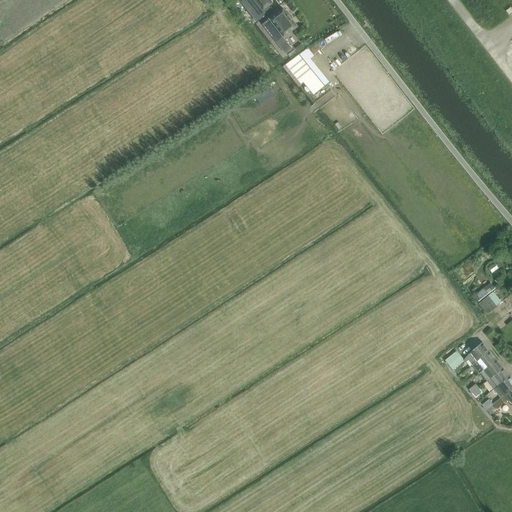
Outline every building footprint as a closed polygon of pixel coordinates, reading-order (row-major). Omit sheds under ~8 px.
[(244,0),(241,3),(256,22),(271,10),(269,7),(273,4),(269,0),(244,0)] [(297,27),(283,9),(270,19),(280,32),(273,38),(276,42),(286,54),(292,49),(283,37),(284,37),(297,27)] [(299,52),(304,48),(301,44),(296,49),(299,52)] [(307,50),(285,66),(300,86),(303,84),(313,96),(329,83),(310,61),(314,58),(307,50)] [(270,86),(255,92),(260,103),(275,97),(270,86)] [(478,302),(490,293),(487,290),(486,291),(484,288),(479,292),(477,293),(476,292),(475,293),(476,295),(474,296),(478,302)] [(479,304),(487,315),(497,307),(488,297),(479,304)] [(445,361),(453,371),(465,361),(465,362),(468,360),(470,363),(488,349),(483,343),(470,353),(464,361),(457,352),(445,361)] [(488,349),(470,363),(478,373),(496,359),(488,349)] [(496,359),(478,373),(479,374),(480,373),(486,381),(503,368),(496,359)] [(503,368),(486,381),(493,389),(510,376),(503,368)] [(511,379),(510,376),(493,389),(500,398),(501,397),(511,388),(511,379)] [(475,384),(468,390),(471,393),(478,388),(475,384)] [(478,388),(471,393),(475,398),(482,392),(478,388)] [(511,388),(501,397),(502,397),(492,406),(495,409),(498,409),(501,406),(501,404),(504,402),(505,402),(507,400),(510,404),(511,404),(511,388)] [(493,404),(489,399),(481,405),(486,410),(493,404)]
